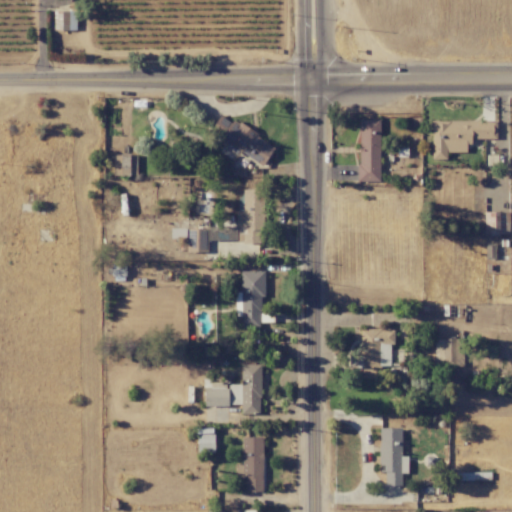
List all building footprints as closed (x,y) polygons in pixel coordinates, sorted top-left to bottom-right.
[(74,12),(54,11),(53,30),(74,31),(74,12)] [(379,182),(380,120),(359,120),(358,182),(379,182)] [(431,159),(446,159),(446,152),(468,153),(468,138),(496,139),(496,121),(432,121),(431,159)] [(113,155),(113,176),(136,175),(136,155),(113,155)] [(260,243),(261,190),(243,189),(243,211),(237,210),(236,243),(260,243)] [(508,213),(485,212),(484,233),(508,234),(508,213)] [(264,271),(241,271),(240,326),(259,326),(260,297),(264,297),(264,271)] [(389,344),(393,344),(394,330),(361,329),(360,367),(389,367),(389,344)] [(444,368),(459,367),(458,339),(442,340),(444,368)] [(204,406),(240,405),(241,414),(260,414),(259,365),(241,365),(241,385),(227,385),(227,384),(204,384),(204,406)] [(401,485),(401,473),(407,473),(407,457),(401,457),(402,428),(379,428),(379,472),(385,472),(384,485),(401,485)] [(197,451),(214,452),(214,434),(197,434),(197,451)] [(262,492),(263,437),(242,437),(242,466),(236,466),(236,478),(245,478),(245,492),(262,492)]
